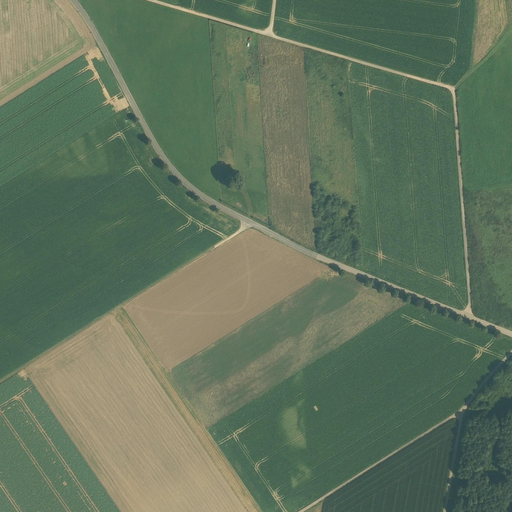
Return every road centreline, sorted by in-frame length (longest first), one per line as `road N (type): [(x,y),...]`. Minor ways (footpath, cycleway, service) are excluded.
road 1 (unclassified): [(511,335),(319,257),(194,191),(165,162),(72,0)]
road 2 (track): [(274,0),(269,33),(454,88),(466,316)]
road 3 (track): [(249,223),(0,382)]
road 4 (track): [(302,511),(462,411)]
road 5 (track): [(511,353),(462,411),(445,511)]
